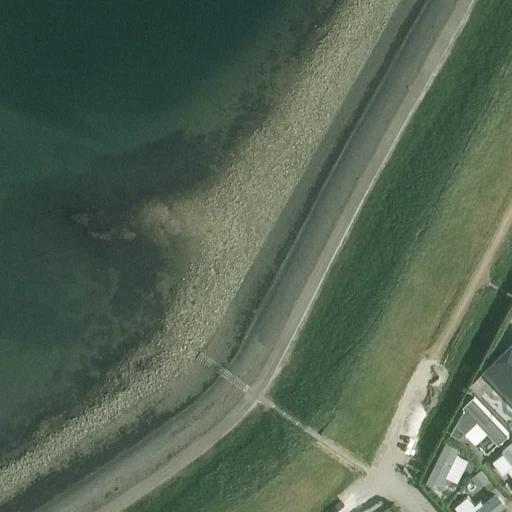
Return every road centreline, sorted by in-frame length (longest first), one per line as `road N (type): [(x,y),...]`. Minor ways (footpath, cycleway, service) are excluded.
road 1 (unclassified): [(345,511),(384,480),(440,360)]
road 2 (track): [(440,360),(511,218)]
